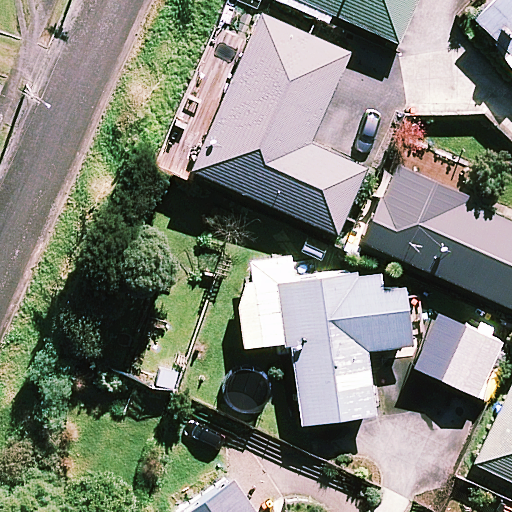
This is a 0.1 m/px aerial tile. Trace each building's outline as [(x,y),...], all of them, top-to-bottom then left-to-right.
[(302,0),(394,40),(411,0),(302,0)] [(504,49),(496,57),(511,72),(511,0),(486,0),(470,17),(504,49)] [(346,51),(259,12),(190,168),(333,231),(362,167),(305,142),(346,51)] [(511,218),(392,165),(359,238),(511,306),(511,218)] [(319,261),(288,264),(287,253),(245,257),(247,281),(237,282),(243,343),(288,339),(296,419),(372,412),(371,404),(396,402),(390,344),(407,342),(401,285),(376,287),(374,269),(320,274),(319,261)] [(499,370),(488,366),(497,338),(457,325),(443,370),(439,384),(489,400),(499,370)] [(250,397),(191,368),(180,391),(239,420),(250,397)] [(511,378),(510,378),(472,461),(511,479),(511,378)] [(254,511),(225,471),(168,511),(254,511)]
